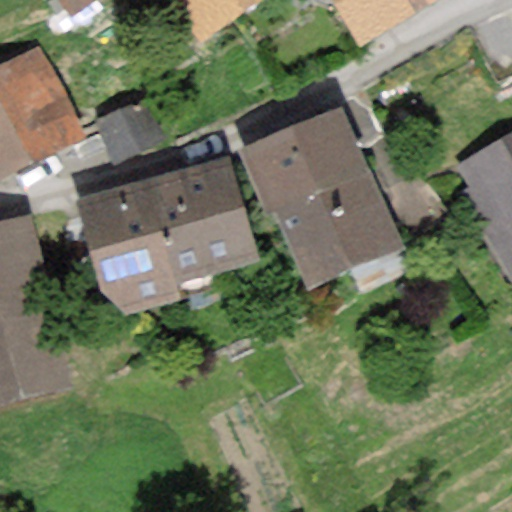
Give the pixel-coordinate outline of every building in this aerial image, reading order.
[(95,0),(67,0),(76,13),(95,0)] [(171,0),(201,43),(244,12),(235,0),(171,0)] [(262,0),(235,0),(244,12),(262,0)] [(340,0),(364,41),(424,7),(419,0),(340,0)] [(0,181),(88,136),(42,48),(0,70),(0,181)] [(511,98),(511,75),(491,82),(502,102),(511,98)] [(168,145),(152,104),(98,125),(115,166),(168,145)] [(402,248),(341,112),(248,153),(308,289),(402,248)] [(511,139),(457,170),(511,268),(511,139)] [(260,258),(234,162),(87,201),(118,314),(182,297),(178,280),(260,258)] [(0,403),(82,381),(36,219),(0,228),(0,403)]
